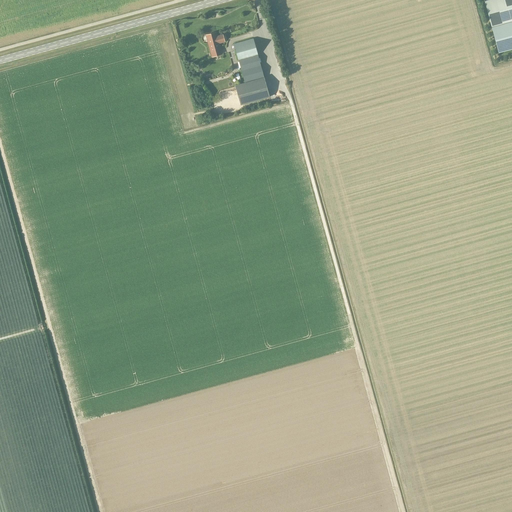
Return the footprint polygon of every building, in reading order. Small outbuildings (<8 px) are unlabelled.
[(511,20),(511,0),(487,0),(484,1),(491,26),(511,20)] [(511,48),(511,20),(491,26),(498,52),(511,48)] [(222,36),(216,37),(215,33),(210,34),(209,34),(207,34),(206,35),(206,37),(206,38),(207,39),(212,56),(221,54),(218,43),(224,41),(222,36)] [(239,60),(258,55),(253,38),(234,44),(239,60)] [(258,55),(239,60),(238,60),(245,83),(235,85),(240,105),(270,97),(264,76),(258,55)]
